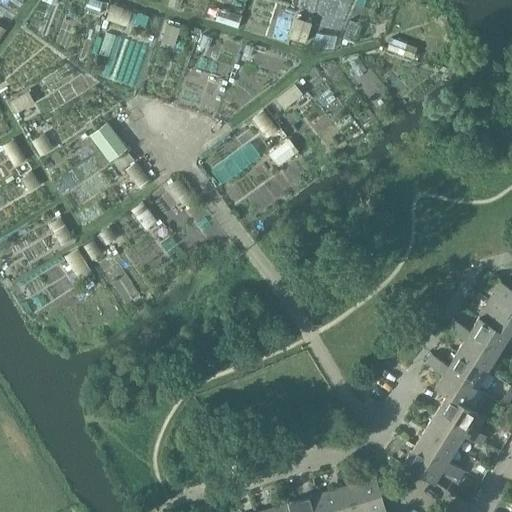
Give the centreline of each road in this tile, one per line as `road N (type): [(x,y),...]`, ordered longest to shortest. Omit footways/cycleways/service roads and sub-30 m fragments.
road 1 (residential): [(149,511),(374,441)]
road 2 (residential): [(511,257),(472,278),(374,441)]
